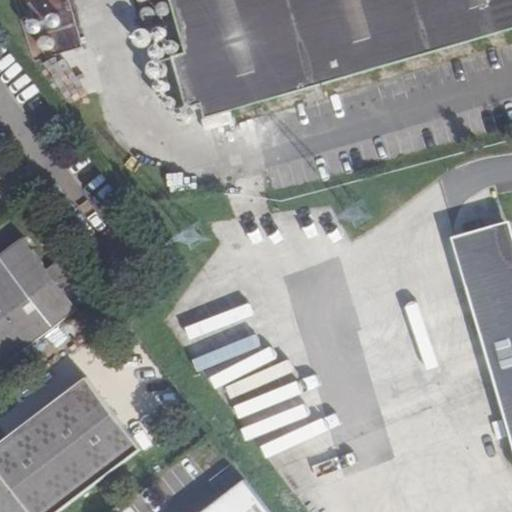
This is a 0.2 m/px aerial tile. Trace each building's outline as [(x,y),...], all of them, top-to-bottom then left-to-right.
[(511,0),(173,0),(208,118),(511,29),(511,0)] [(51,68),(73,102),(91,90),(69,56),(51,68)] [(455,236),(469,285),(511,272),(511,244),(506,222),(455,236)] [(0,368),(79,309),(25,237),(0,256),(0,368)] [(511,272),(469,285),(511,432),(511,272)] [(0,443),(0,472),(30,511),(59,511),(143,450),(88,377),(0,443)] [(203,511),(270,511),(246,480),(203,511)]
